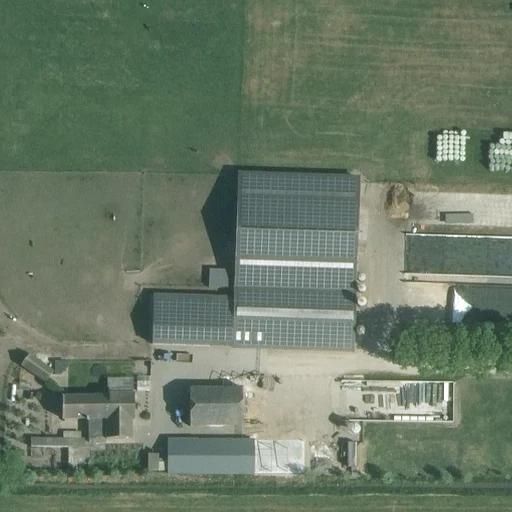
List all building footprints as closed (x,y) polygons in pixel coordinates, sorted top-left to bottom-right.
[(236,201),(233,298),(232,346),(354,350),(358,205),(236,201)] [(211,297),(209,345),(212,346),(232,346),(233,298),(214,297),(211,297)] [(54,371),(29,354),(21,365),(45,382),(54,371)] [(181,426),(262,426),(262,378),(182,378),(181,426)] [(90,433),(106,433),(106,438),(130,438),(130,419),(135,419),(135,396),(62,396),(62,416),(90,417),(90,433)] [(31,437),(31,448),(85,448),(85,438),(81,437),(81,431),(64,431),(64,437),(31,437)] [(167,473),(252,473),(253,439),(167,438),(167,473)]
